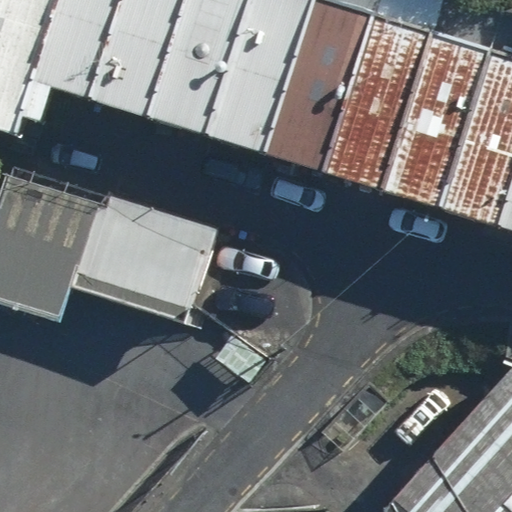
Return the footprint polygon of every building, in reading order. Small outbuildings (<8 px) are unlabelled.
[(0,0),(0,128),(13,132),(19,116),(31,78),(55,0),(0,0)] [(55,0),(31,78),(19,116),(41,123),(53,85),(92,97),(122,0),(55,0)] [(122,0),(92,97),(148,115),(183,0),(122,0)] [(183,0),(148,115),(207,133),(248,0),(183,0)] [(248,0),(207,133),(263,151),(311,0),(248,0)] [(311,0),(263,151),(323,170),(371,14),(324,0),(311,0)] [(323,170),(382,188),(431,33),(371,14),(323,170)] [(382,188),(440,206),(489,51),(431,33),(382,188)] [(440,206),(500,225),(511,186),(511,57),(489,51),(440,206)] [(103,192),(12,164),(0,201),(0,304),(61,324),(73,287),(103,192)] [(511,186),(500,225),(511,228),(511,186)] [(217,229),(103,192),(73,287),(187,323),(217,229)] [(511,511),(511,362),(377,511),(511,511)]
